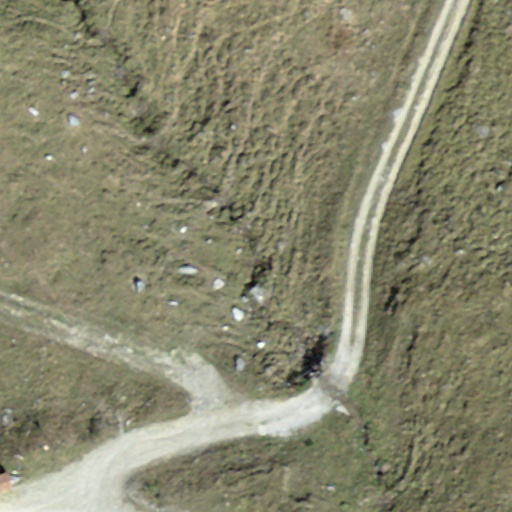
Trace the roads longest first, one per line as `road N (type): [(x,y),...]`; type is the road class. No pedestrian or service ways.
road 1 (track): [(209,426),(296,412),(344,368),(373,200),(457,0)]
road 2 (track): [(209,426),(200,376),(0,307)]
road 3 (track): [(68,511),(62,510),(83,488),(130,452),(209,426)]
